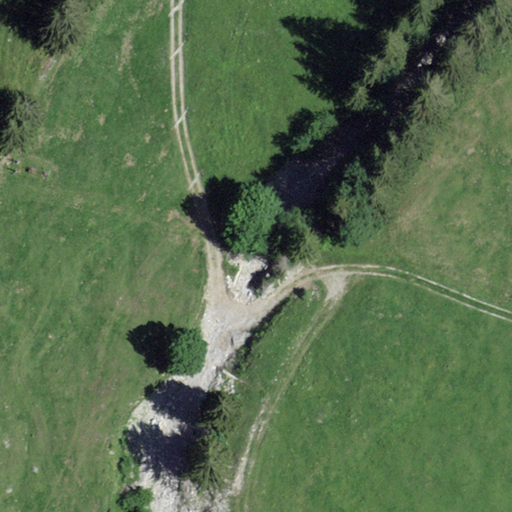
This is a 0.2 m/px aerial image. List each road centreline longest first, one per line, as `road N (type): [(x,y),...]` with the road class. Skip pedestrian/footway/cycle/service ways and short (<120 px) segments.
road 1 (track): [(182,0),(182,65),(216,292),(226,310),(251,317),(300,278),(352,265),(398,272),(511,314)]
road 2 (track): [(243,511),(240,491),(265,408),(332,296),(336,268)]
